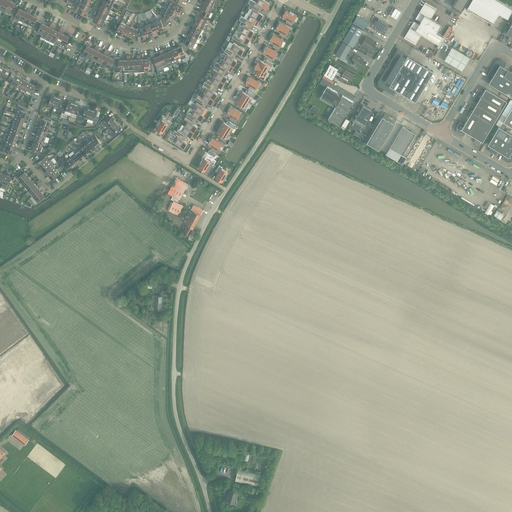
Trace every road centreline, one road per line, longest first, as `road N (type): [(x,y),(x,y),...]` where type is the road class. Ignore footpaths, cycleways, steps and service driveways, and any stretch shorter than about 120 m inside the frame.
road 1 (unclassified): [(208,511),(173,400),(177,289),(214,208),(329,19)]
road 2 (residential): [(282,0),(186,161)]
road 3 (unclassified): [(414,0),(367,86),(439,134)]
road 4 (residential): [(85,26),(128,47),(150,45),(177,29),(192,0)]
road 5 (unclassified): [(439,134),(487,54),(494,47),(511,54)]
